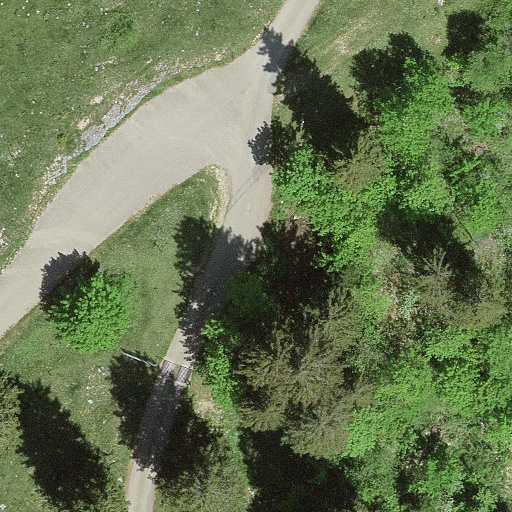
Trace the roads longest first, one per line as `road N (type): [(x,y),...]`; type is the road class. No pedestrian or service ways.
road 1 (unclassified): [(139,511),(156,420),(247,209),(251,164),(236,110)]
road 2 (unclassified): [(236,110),(127,172),(0,313)]
road 3 (unclassified): [(236,110),(302,0)]
